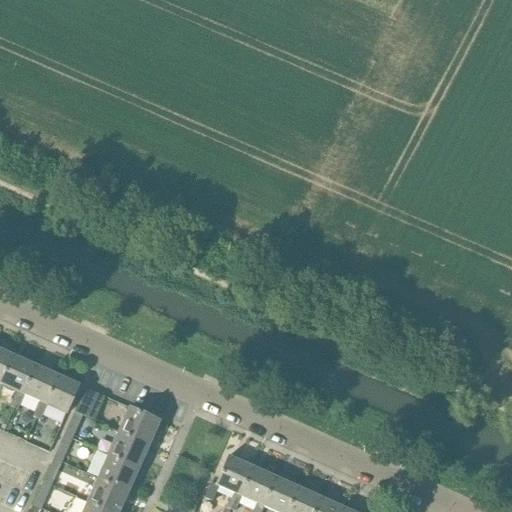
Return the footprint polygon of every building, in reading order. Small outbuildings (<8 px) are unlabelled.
[(0,379),(10,356),(0,351),(0,379)] [(20,395),(33,366),(10,356),(0,379),(0,388),(1,387),(16,393),(20,395)] [(43,406),(56,377),(33,366),(20,395),(16,393),(10,408),(12,409),(17,411),(23,397),(38,404),(43,406)] [(43,406),(38,404),(32,418),(35,419),(40,421),(46,407),(66,416),(79,387),(56,377),(43,406)] [(84,389),(74,413),(82,416),(85,418),(96,394),(84,389)] [(128,409),(117,433),(149,447),(159,423),(128,409)] [(73,414),(63,437),(71,441),(82,418),(82,416),(74,413),(73,414)] [(117,434),(106,457),(117,461),(138,471),(148,448),(149,447),(117,433),(117,434)] [(61,464),(71,441),(63,437),(53,461),(61,464)] [(128,494),(138,471),(106,457),(96,480),(128,494)] [(211,484),(204,499),(212,502),(218,488),(233,495),(237,497),(250,468),(227,458),(215,485),(211,484)] [(50,488),(61,464),(53,461),(42,484),(50,488)] [(233,495),(227,509),(232,511),(233,511),(234,511),(241,499),(256,505),(260,507),(273,478),(250,468),(237,497),(233,495)] [(284,511),(296,488),(273,478),(260,507),(256,505),(252,511),(261,511),(263,509),(270,511),(284,511)] [(103,511),(119,511),(128,494),(96,480),(85,504),(103,511)] [(40,511),(50,488),(42,484),(32,507),(40,511)] [(312,511),(319,499),(296,488),(284,511),(312,511)] [(340,511),(342,509),(319,499),(312,511),(340,511)]
